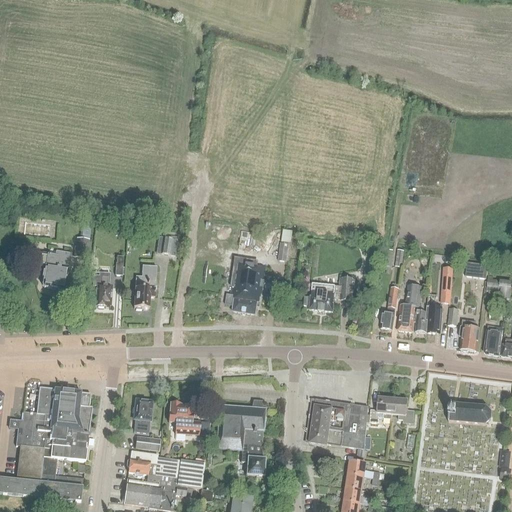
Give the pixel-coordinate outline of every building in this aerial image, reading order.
[(283,231),(281,243),(292,244),(293,232),(283,231)] [(175,238),(164,236),(161,256),(171,258),(175,238)] [(88,242),(85,241),(76,240),(74,258),(86,260),(88,242)] [(280,244),(278,262),(285,263),(288,245),(280,244)] [(371,251),(367,273),(373,274),(377,253),(371,251)] [(403,252),(397,251),(395,268),(401,269),(403,252)] [(394,254),(387,253),(385,271),(391,272),(394,254)] [(65,289),(70,256),(57,254),(57,257),(42,255),(40,256),(38,265),(40,267),(45,267),(44,273),(43,273),(42,279),(43,280),(43,286),(45,289),(63,291),(65,289)] [(257,263),(236,259),(231,297),(227,296),(225,306),(233,308),(232,313),(255,316),(257,304),(260,304),(265,269),(256,267),(257,263)] [(487,267),(467,264),(465,277),(485,280),(487,267)] [(141,278),(136,277),(134,310),(136,310),(135,311),(141,312),(142,310),(149,310),(149,299),(154,299),(156,268),(142,267),(141,278)] [(109,288),(110,274),(99,274),(99,277),(93,277),(93,287),(97,287),(97,291),(95,291),(95,296),(97,296),(96,307),(98,307),(98,309),(103,310),(103,308),(105,308),(105,306),(110,306),(111,288),(109,288)] [(353,302),(354,281),(340,280),(339,288),(312,286),(311,299),(311,300),(305,299),(304,308),(310,308),(310,313),(317,313),(317,314),(324,315),(324,314),(333,315),(334,301),(353,302)] [(499,281),(499,282),(487,281),(486,286),(499,287),(501,288),(500,299),(509,300),(510,289),(511,289),(511,283),(499,281)] [(451,286),(442,285),(440,305),(450,306),(451,286)] [(413,334),(414,325),(416,309),(419,309),(421,289),(411,288),(407,288),(405,308),(401,307),(398,332),(413,334)] [(392,331),(398,290),(391,289),(388,313),(384,313),(381,330),(392,331)] [(421,309),(419,309),(416,309),(414,325),(417,325),(416,334),(426,335),(427,323),(425,322),(426,313),(420,313),(421,309)] [(426,309),(426,313),(425,322),(427,323),(428,323),(428,335),(440,335),(442,310),(426,309)] [(458,311),(449,310),(447,328),(456,329),(458,311)] [(474,353),(476,351),(479,331),(474,330),(475,324),(466,322),(465,329),(460,328),(459,338),(462,338),(460,351),(461,353),(467,354),(468,352),(474,353)] [(486,355),(499,357),(502,334),(487,332),(484,352),(486,355)] [(501,357),(511,358),(511,334),(511,341),(505,340),(505,345),(502,345),(501,357)] [(0,496),(75,505),(76,505),(80,505),(82,490),(77,489),(54,487),(57,462),(85,465),(87,453),(86,453),(91,410),(89,410),(90,397),(81,396),(81,395),(39,390),(36,416),(24,415),(23,415),(22,423),(18,423),(15,449),(19,449),(15,483),(0,480),(0,496)] [(391,417),(392,401),(378,400),(377,412),(371,412),(370,424),(378,425),(379,420),(384,421),(384,416),(391,417)] [(407,402),(392,401),(391,417),(398,417),(398,422),(403,423),(403,425),(413,426),(414,413),(406,412),(407,402)] [(133,435),(148,437),(150,424),(151,424),(153,405),(136,403),(134,422),(135,422),(133,435)] [(179,407),(178,407),(177,403),(173,403),(171,406),(170,406),(170,416),(169,416),(168,425),(175,426),(174,437),(198,438),(199,425),(192,424),(192,417),(191,417),(192,409),(179,408),(179,407)] [(314,403),(311,430),(364,438),(368,410),(366,409),(314,403)] [(486,408),(450,405),(449,410),(448,418),(448,423),(484,427),(490,421),(491,413),(486,408)] [(363,451),(364,438),(311,430),(309,446),(327,449),(327,447),(342,449),(342,448),(363,451)] [(136,440),(135,451),(159,454),(160,442),(136,440)] [(261,448),(243,447),(242,454),(241,454),(240,465),(246,466),(245,479),(264,480),(265,461),(260,461),(261,448)] [(367,453),(357,452),(356,459),(366,460),(367,453)] [(178,481),(177,487),(201,490),(202,483),(203,475),(204,465),(180,462),(157,459),(157,457),(133,453),(133,461),(130,461),(130,462),(127,462),(127,468),(129,469),(128,474),(135,475),(136,477),(141,478),(143,476),(147,477),(161,479),(161,478),(178,481)] [(510,454),(501,453),(500,469),(508,470),(510,454)] [(348,477),(363,480),(365,466),(350,463),(348,477)] [(500,480),(509,481),(511,472),(502,471),(500,480)] [(210,476),(203,475),(202,483),(209,484),(210,476)] [(363,480),(348,477),(346,490),(361,493),(363,480)] [(186,499),(187,490),(159,486),(158,490),(127,485),(125,498),(122,499),(122,503),(124,505),(124,506),(148,510),(148,511),(154,511),(173,511),(175,498),(186,499)] [(361,493),(346,490),(344,504),(359,506),(361,493)] [(212,494),(200,492),(199,505),(211,505),(212,494)] [(233,496),(230,511),(250,511),(252,499),(233,496)]
